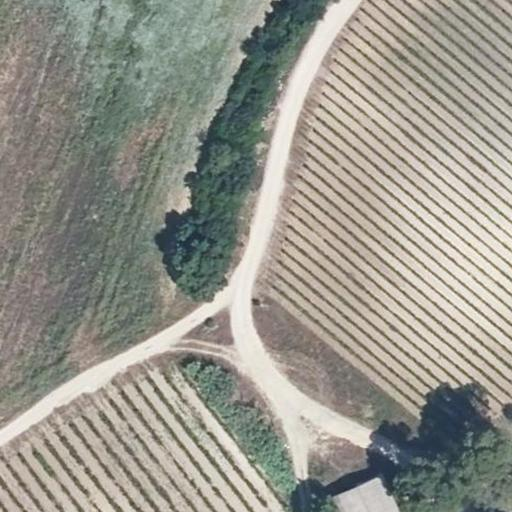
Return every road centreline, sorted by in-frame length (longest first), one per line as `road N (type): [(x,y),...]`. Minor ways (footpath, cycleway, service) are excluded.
road 1 (track): [(344,0),(307,63),(267,176),(241,296)]
road 2 (track): [(241,296),(0,444)]
